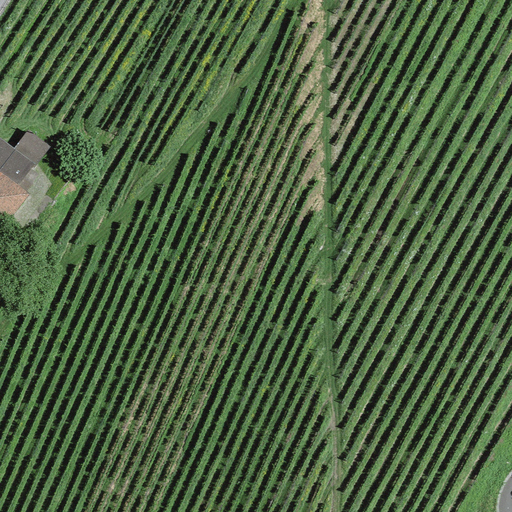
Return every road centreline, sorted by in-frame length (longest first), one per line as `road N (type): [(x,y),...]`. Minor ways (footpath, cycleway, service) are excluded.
road 1 (track): [(347,511),(333,0)]
road 2 (track): [(0,327),(178,160),(255,71),(295,0)]
